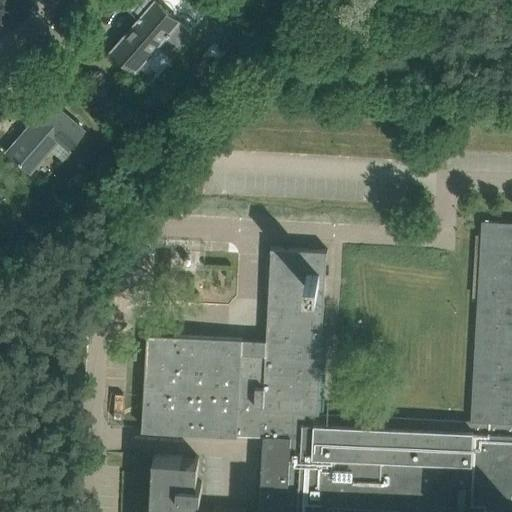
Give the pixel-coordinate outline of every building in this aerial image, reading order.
[(192,31),(178,19),(156,0),(127,0),(124,4),(140,18),(113,50),(135,70),(158,44),(171,55),(192,31)] [(251,33),(245,28),(238,28),(233,33),(241,42),(251,33)] [(237,45),(228,37),(219,48),(227,55),(237,45)] [(83,130),(59,108),(44,95),(29,113),(38,121),(25,136),(22,133),(6,151),(29,172),(59,139),(68,147),(83,130)] [(19,227),(10,219),(0,229),(0,230),(9,239),(19,227)] [(511,511),(511,221),(480,220),(469,419),(319,411),(328,248),(270,245),(265,338),(148,332),(143,427),(239,432),(239,431),(265,432),(260,511),(207,511),(208,493),(198,493),(198,491),(203,491),(203,480),(198,480),(199,456),(154,454),(154,456),(156,456),(153,511),(511,511)]
